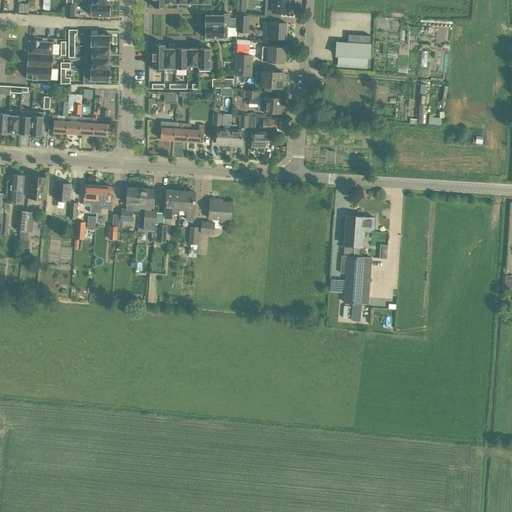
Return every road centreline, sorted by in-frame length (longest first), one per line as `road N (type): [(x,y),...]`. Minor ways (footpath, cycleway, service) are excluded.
road 1 (tertiary): [(511,191),(292,176)]
road 2 (residential): [(292,176),(305,0)]
road 3 (tertiary): [(292,176),(125,164)]
road 4 (residential): [(125,164),(127,25)]
road 5 (residential): [(127,25),(0,19)]
road 6 (tertiary): [(125,164),(0,156)]
